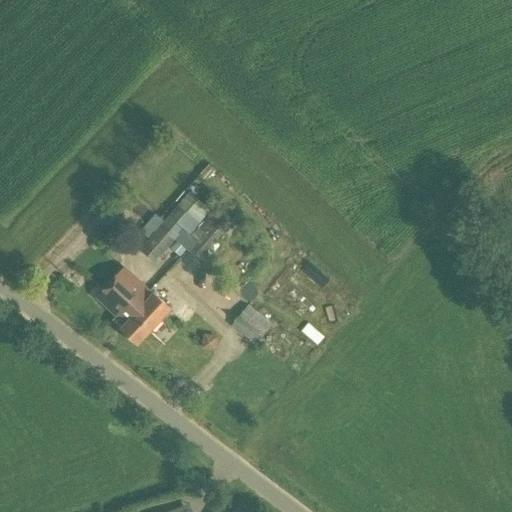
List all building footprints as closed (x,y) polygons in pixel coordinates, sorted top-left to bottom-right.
[(206,251),(232,220),(213,203),(204,214),(207,217),(190,236),(189,235),(200,223),(178,204),(139,249),(155,262),(174,240),(176,242),(186,251),(193,257),(202,247),(206,251)] [(181,257),(186,251),(176,242),(171,248),(181,257)] [(315,258),(303,267),(320,289),(332,280),(315,258)] [(138,306),(151,291),(127,269),(100,299),(118,315),(115,319),(116,320),(120,315),(121,316),(133,302),(138,306)] [(120,315),(116,320),(140,343),(171,308),(154,293),(151,291),(138,306),(133,302),(121,316),(120,315)] [(255,345),(272,324),(248,304),(231,325),(255,345)] [(192,511),(189,503),(164,511),(192,511)]
